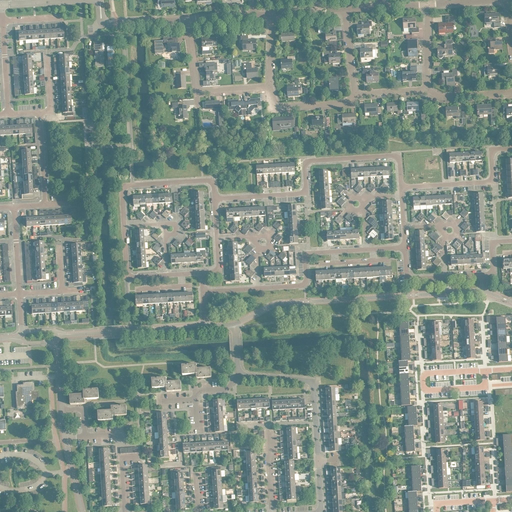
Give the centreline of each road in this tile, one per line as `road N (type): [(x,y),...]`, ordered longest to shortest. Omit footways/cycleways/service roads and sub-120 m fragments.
road 1 (tertiary): [(235,323),(279,303),(481,290)]
road 2 (residential): [(214,198),(301,193),(310,161),(392,155),(401,186)]
road 3 (residential): [(318,460),(312,380),(238,371)]
road 4 (tertiary): [(58,336),(203,325)]
road 5 (residential): [(485,370),(421,374),(423,389),(485,386)]
road 6 (residential): [(401,186),(491,182),(491,154),(511,147)]
